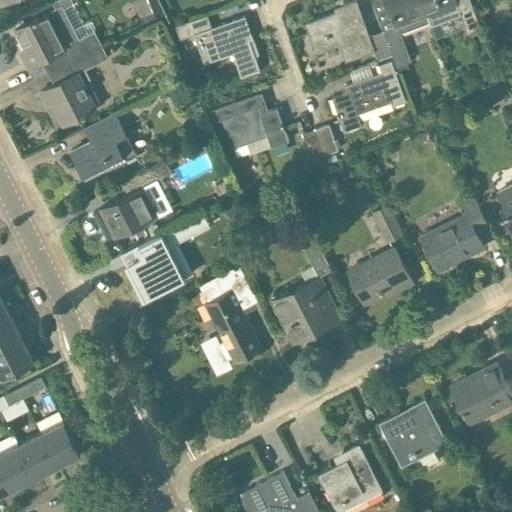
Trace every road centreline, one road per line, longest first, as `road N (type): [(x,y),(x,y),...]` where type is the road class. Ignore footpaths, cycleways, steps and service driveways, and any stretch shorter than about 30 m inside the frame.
road 1 (residential): [(148,470),(511,287)]
road 2 (tertiary): [(148,470),(0,176)]
